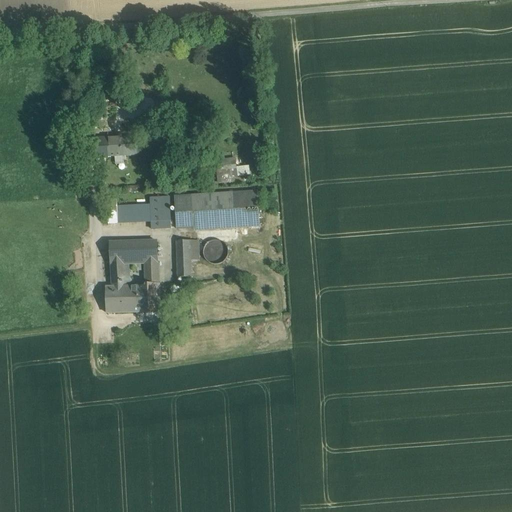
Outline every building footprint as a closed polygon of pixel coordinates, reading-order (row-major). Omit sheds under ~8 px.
[(137,137),(95,140),(96,158),(138,155),(137,137)] [(229,160),(217,161),(218,172),(230,170),(229,160)] [(258,192),(175,197),(177,229),(193,228),(194,231),(260,226),(258,192)] [(170,198),(151,199),(152,206),(152,222),(153,230),(171,229),(170,198)] [(152,206),(116,207),(117,224),(152,222),(152,206)] [(190,241),(176,241),(178,278),(192,277),(190,241)] [(158,242),(110,244),(111,265),(130,264),(145,263),(158,263),(158,242)] [(158,263),(145,263),(146,274),(158,274),(158,263)] [(130,264),(111,265),(112,287),(106,288),(107,313),(140,313),(138,287),(131,287),(130,264)] [(158,274),(146,274),(146,286),(138,287),(140,313),(160,312),(158,274)]
